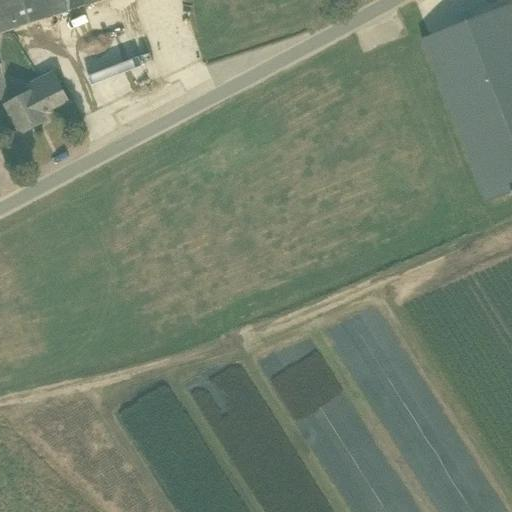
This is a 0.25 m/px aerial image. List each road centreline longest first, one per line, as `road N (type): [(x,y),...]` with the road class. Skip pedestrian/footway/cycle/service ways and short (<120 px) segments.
road 1 (track): [(0,409),(169,360),(511,215)]
road 2 (unclassified): [(0,211),(389,0)]
